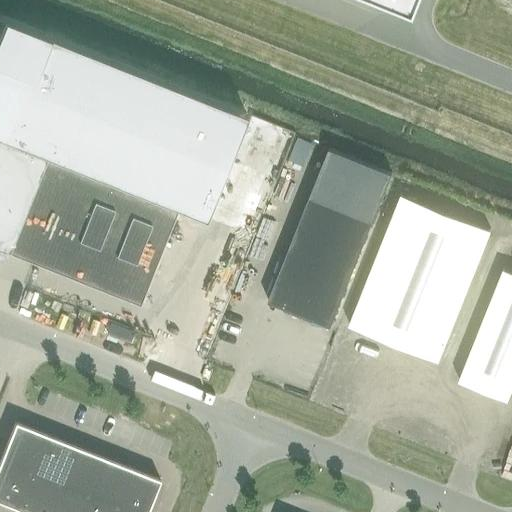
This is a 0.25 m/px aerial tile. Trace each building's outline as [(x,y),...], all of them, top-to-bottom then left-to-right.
[(105,109),(118,71),(50,47),(36,85),(105,109)] [(150,95),(140,123),(164,131),(173,102),(150,95)] [(0,135),(0,244),(137,299),(174,205),(0,135)] [(309,196),(267,300),(330,326),(372,221),(392,172),(328,147),(309,196)] [(438,360),(490,229),(401,194),(348,324),(438,360)] [(511,271),(503,268),(458,379),(507,399),(511,387),(511,271)] [(145,511),(159,479),(14,421),(0,456),(0,501),(27,511),(145,511)]
